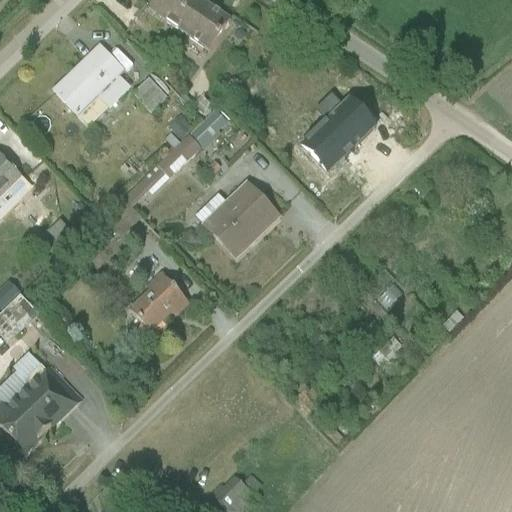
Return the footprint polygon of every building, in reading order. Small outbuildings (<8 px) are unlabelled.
[(209,55),(230,24),(194,0),(156,0),(147,13),(209,55)] [(117,81),(122,76),(97,51),(88,60),(91,63),(80,73),(77,70),(52,94),(87,131),(107,112),(108,113),(129,93),(117,81)] [(131,99),(149,118),(165,102),(147,83),(131,99)] [(121,203),(131,212),(148,196),(151,200),(199,153),(202,156),(220,138),(217,135),(226,126),(215,114),(147,178),(150,181),(147,183),(145,181),(121,203)] [(170,131),(180,143),(191,132),(181,121),(170,131)] [(118,174),(129,185),(144,171),(133,159),(118,174)] [(0,222),(30,194),(0,163),(0,222)] [(200,171),(209,181),(220,172),(213,165),(209,169),(205,165),(200,171)] [(217,198),(194,220),(235,263),(278,222),(244,186),(224,206),(217,198)] [(141,222),(131,212),(121,203),(104,220),(123,240),(141,222)] [(74,240),(58,224),(37,244),(53,260),(74,240)] [(177,318),(188,308),(159,277),(143,291),(147,294),(126,314),(149,337),(173,314),(177,318)] [(18,300),(0,317),(0,340),(6,348),(37,320),(18,300)] [(392,340),(379,354),(368,343),(358,353),(369,364),(368,365),(371,367),(373,365),(376,368),(383,361),(404,383),(411,377),(394,358),(401,350),(394,344),(395,342),(392,340)] [(0,431),(24,457),(39,443),(36,439),(44,431),(48,434),(76,407),(27,356),(11,372),(15,375),(0,389),(0,431)] [(340,371),(349,380),(363,367),(354,357),(340,371)] [(219,488),(208,500),(221,511),(268,511),(254,499),(262,490),(249,479),(242,488),(233,480),(223,491),(219,488)]
